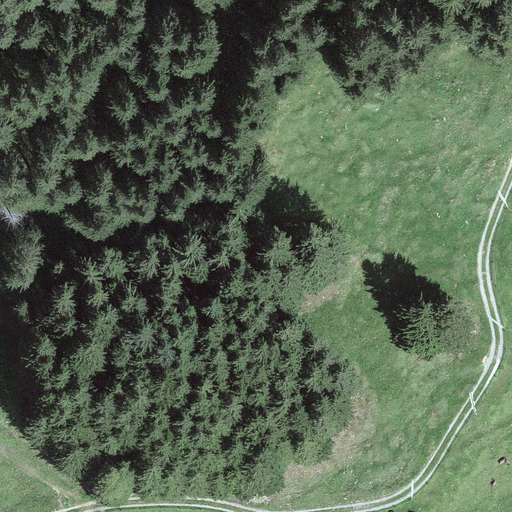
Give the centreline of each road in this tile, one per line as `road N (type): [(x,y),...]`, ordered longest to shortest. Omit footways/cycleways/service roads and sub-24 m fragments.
road 1 (track): [(511,174),(482,264),(499,343),(492,368),(409,490),(324,511)]
road 2 (track): [(250,511),(189,501),(97,505)]
